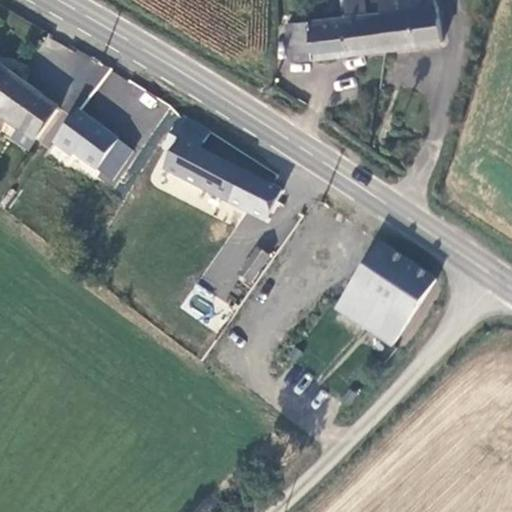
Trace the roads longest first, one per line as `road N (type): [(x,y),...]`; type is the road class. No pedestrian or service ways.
road 1 (secondary): [(495,279),(53,0)]
road 2 (unclassified): [(495,279),(343,450),(274,511)]
